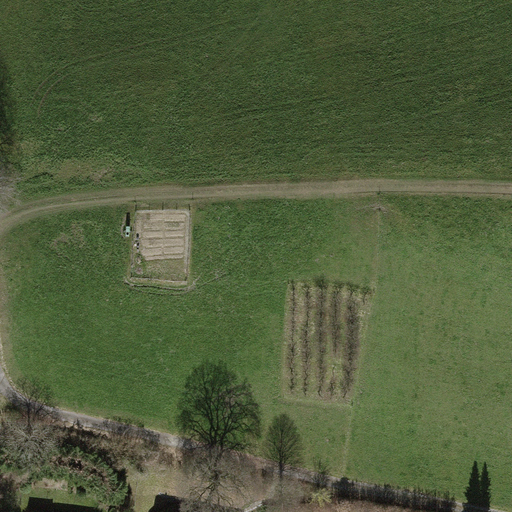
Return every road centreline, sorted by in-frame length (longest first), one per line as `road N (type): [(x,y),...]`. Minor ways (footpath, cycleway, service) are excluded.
road 1 (track): [(0,221),(115,200),(511,192)]
road 2 (track): [(0,385),(18,411),(50,422),(349,486)]
road 3 (residential): [(349,486),(491,511)]
